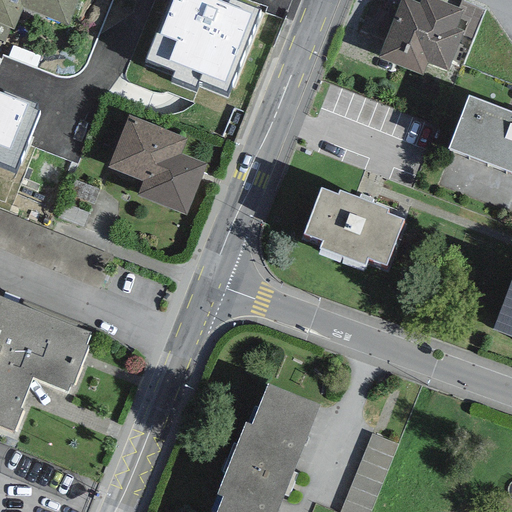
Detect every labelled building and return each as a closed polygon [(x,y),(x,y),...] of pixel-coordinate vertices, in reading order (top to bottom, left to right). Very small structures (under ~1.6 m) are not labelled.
[(78,0),(0,0),(0,24),(14,30),(22,10),(68,28),(78,0)] [(261,21),(207,0),(171,0),(140,83),(224,115),(261,21)] [(463,15),(425,0),(422,0),(419,9),(403,2),(378,64),(422,82),(427,69),(448,78),(464,37),(456,34),(463,15)] [(39,118),(0,103),(0,170),(17,177),(39,118)] [(511,122),(469,106),(449,159),(511,183),(511,122)] [(186,143),(128,121),(108,174),(143,187),(137,202),(186,221),(206,169),(180,159),(186,143)] [(338,205),(321,199),(304,245),(323,252),(320,259),(365,276),(368,269),(386,276),(404,231),(387,225),(388,221),(339,202),(338,205)] [(511,287),(492,339),(511,347),(511,287)] [(90,343),(0,308),(0,435),(13,441),(22,420),(19,419),(31,388),(67,402),(70,394),(73,395),(88,356),(85,355),(90,343)] [(219,511),(279,511),(318,415),(267,394),(251,434),(245,432),(217,503),(223,505),(219,511)] [(372,436),(342,507),(354,511),(369,511),(397,446),(372,436)]
